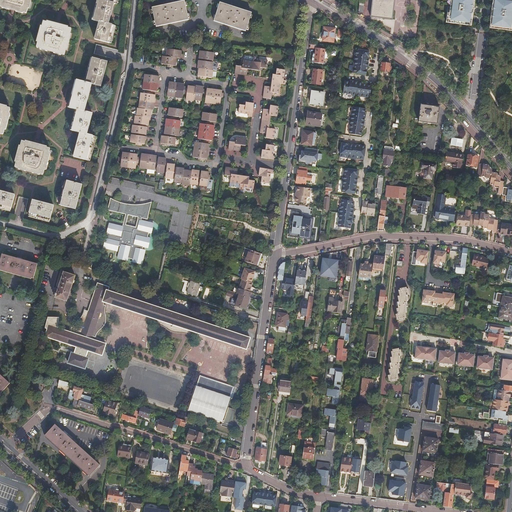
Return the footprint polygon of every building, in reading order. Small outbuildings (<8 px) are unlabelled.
[(15,18),(23,20),(23,19),(26,19),(29,9),(26,9),(27,3),(30,3),(31,0),(4,0),(4,2),(1,1),(0,5),(0,12),(1,13),(1,14),(8,16),(9,15),(15,16),(15,18)] [(94,39),(109,43),(114,25),(109,24),(114,4),(115,4),(116,0),(98,0),(93,21),(99,22),(94,39)] [(150,7),(155,26),(188,19),(184,0),(150,7)] [(372,0),(371,17),(393,19),(394,0),(372,0)] [(452,1),(452,4),(451,11),(450,14),(449,14),(448,21),(455,22),(461,23),(469,24),(470,16),(472,16),(474,4),(472,4),(472,0),(450,0),(451,1),(452,1)] [(495,0),(495,7),(493,7),(491,18),(493,19),(492,26),(500,27),(506,27),(506,28),(511,28),(511,1),(510,1),(509,2),(504,1),(504,0),(502,0),(495,0)] [(214,20),(246,30),(252,12),(220,2),(214,20)] [(450,14),(451,11),(448,10),(446,22),(455,24),(455,22),(448,21),(449,14),(450,14)] [(469,24),(461,23),(461,24),(471,26),(472,16),(470,16),(469,24)] [(493,19),(491,18),(490,28),(500,29),(500,27),(492,26),(493,19)] [(344,38),(345,31),(338,29),(338,30),(335,30),(335,29),(324,27),(322,41),(333,42),(334,34),(338,34),(337,37),(344,38)] [(53,61),(60,63),(61,62),(64,62),(67,52),(64,51),(65,46),(69,47),(71,37),(68,36),(69,34),(61,32),(60,33),(54,32),(55,30),(48,28),(47,30),(43,29),(41,39),(44,40),(43,45),(39,45),(36,55),(40,56),(39,57),(47,59),(47,58),(53,60),(53,61)] [(166,57),(176,58),(180,59),(180,55),(181,51),(178,50),(179,49),(177,48),(173,48),(173,50),(167,49),(166,57)] [(314,62),(323,63),(325,49),(316,48),(314,62)] [(201,59),(207,60),(212,60),(213,53),(208,52),(208,50),(204,50),(202,50),(202,51),(200,51),(199,55),(199,58),(201,59)] [(354,66),(353,73),(366,75),(367,71),(367,68),(368,68),(369,59),(368,59),(369,51),(356,50),(353,66),(354,66)] [(175,63),(176,58),(166,57),(162,56),(161,64),(166,65),(166,66),(166,67),(172,68),(172,66),(175,66),(175,63)] [(253,56),(252,61),(251,70),(260,71),(260,67),(266,68),(267,61),(256,59),(257,57),(253,56)] [(72,156),(87,160),(94,135),(86,133),(91,112),(84,110),(91,83),(100,86),(107,61),(92,57),(85,81),(76,79),(69,106),(77,109),(71,130),(79,132),(72,156)] [(198,68),(211,70),(211,68),(212,62),(207,61),(207,60),(201,59),(201,60),(198,60),(198,65),(197,67),(197,68),(198,68)] [(251,70),(252,61),(242,60),(241,66),(235,65),(235,70),(234,73),(235,73),(246,75),(247,70),(247,69),(251,70)] [(380,71),(389,72),(390,64),(381,62),(380,71)] [(213,70),(211,70),(198,68),(198,73),(197,76),(200,77),(200,78),(205,79),(205,77),(212,78),(213,70)] [(271,83),(279,84),(285,85),(286,81),(283,80),(284,72),(285,70),(276,69),(275,72),(275,75),(272,75),(271,83)] [(312,83),(321,85),(323,70),(313,69),(312,83)] [(143,81),(157,83),(157,81),(158,76),(155,76),(156,74),(151,73),(151,75),(144,74),(143,81)] [(147,92),(152,92),(153,92),(153,91),(155,92),(155,91),(156,89),(157,83),(143,81),(142,90),(147,90),(147,92)] [(354,83),(345,81),(343,94),(352,95),(352,96),(370,98),(372,86),(363,85),(363,83),(354,82),(354,83)] [(167,96),(174,97),(175,92),(176,83),(172,83),(168,82),(168,85),(166,85),(166,90),(168,90),(167,92),(167,96)] [(183,92),(185,93),(185,89),(185,87),(184,87),(184,84),(180,84),(176,83),(175,92),(174,97),(182,98),(183,93),(183,92)] [(278,94),(279,84),(271,83),(270,88),(264,87),(262,97),(264,98),(270,99),(271,98),(271,93),(278,94)] [(193,101),(193,100),(194,93),(195,87),(190,86),(187,86),(187,89),(185,89),(185,93),(184,94),(186,95),(185,100),(193,101)] [(202,95),(204,96),(204,94),(204,92),(204,90),(202,90),(203,87),(199,86),(195,86),(195,87),(194,93),(193,100),(201,101),(202,95)] [(207,103),(212,104),(213,95),(214,90),(209,89),(206,89),(206,92),(204,92),(204,94),(204,96),(203,97),(205,97),(204,103),(207,103)] [(213,95),(212,104),(220,105),(221,99),(222,99),(223,95),(223,94),(221,94),(222,91),(217,90),(214,90),(213,95)] [(311,104),(323,105),(325,93),(312,91),(311,104)] [(151,94),(152,92),(147,92),(147,93),(140,92),(139,100),(141,100),(153,102),(153,101),(154,98),(154,95),(151,94)] [(152,109),(153,102),(141,100),(139,100),(138,107),(150,109),(152,109)] [(252,117),(252,113),(253,103),(250,103),(248,102),(245,102),(244,105),(239,104),(237,111),(237,112),(247,114),(247,116),(252,117)] [(440,107),(421,104),(419,122),(438,125),(440,107)] [(261,121),(269,122),(270,116),(276,117),(277,114),(278,107),(270,106),(269,110),(263,109),(262,113),(261,121)] [(150,113),(150,109),(138,107),(137,107),(135,113),(135,115),(148,117),(149,117),(150,113)] [(169,117),(174,118),(175,118),(175,117),(176,116),(181,117),(182,115),(182,109),(173,108),(168,107),(167,111),(167,114),(167,115),(170,115),(169,117)] [(365,109),(353,107),(352,112),(351,116),(350,116),(349,125),(350,125),(349,134),(361,136),(362,126),(363,127),(364,118),(363,118),(364,114),(365,114),(365,109)] [(0,139),(2,140),(5,130),(2,129),(3,123),(7,124),(9,114),(6,113),(7,112),(0,110),(0,139)] [(206,123),(210,123),(212,123),(212,122),(215,122),(215,120),(216,116),(216,115),(211,114),(202,112),(201,116),(201,120),(207,121),(206,123)] [(307,124),(321,126),(322,114),(308,112),(307,124)] [(147,122),(148,117),(135,115),(134,114),(132,122),(139,123),(138,126),(144,127),(145,124),(147,125),(147,122)] [(174,120),(174,118),(169,117),(168,117),(168,119),(165,118),(165,121),(164,126),(178,128),(179,121),(174,120)] [(269,128),(269,122),(261,121),(260,130),(260,132),(261,133),(266,133),(265,138),(273,139),(274,132),(275,129),(269,128)] [(210,125),(210,123),(206,123),(205,122),(204,124),(199,123),(198,131),(212,133),(213,130),(213,126),(210,125)] [(146,127),(144,127),(138,126),(131,125),(131,127),(130,132),(137,133),(136,135),(142,136),(142,134),(145,134),(145,133),(145,131),(146,128),(146,127)] [(178,129),(178,128),(164,126),(164,129),(163,131),(163,134),(166,134),(166,135),(165,135),(171,136),(171,135),(177,136),(178,130),(178,129)] [(212,137),(212,133),(198,131),(197,132),(197,137),(196,138),(203,139),(202,141),(206,142),(208,142),(208,140),(211,141),(211,138),(212,137)] [(302,144),(311,145),(312,144),(314,145),(316,133),(303,131),(302,144)] [(144,136),(142,136),(136,135),(130,134),(128,142),(134,142),(134,145),(140,145),(140,143),(143,143),(143,141),(144,136)] [(174,137),(171,136),(165,135),(160,135),(159,141),(159,143),(161,143),(161,145),(167,146),(167,144),(173,145),(174,137)] [(245,145),(245,140),(246,137),(236,136),(235,140),(235,142),(229,141),(228,149),(239,151),(240,145),(245,145)] [(451,146),(462,148),(463,140),(452,138),(451,146)] [(206,143),(206,142),(202,141),(200,141),(200,142),(195,142),(194,150),(208,151),(208,149),(209,144),(206,143)] [(364,160),(365,146),(361,146),(361,147),(357,146),(358,145),(349,144),(349,145),(346,145),(346,144),(341,144),(340,157),(347,158),(347,159),(356,160),(356,159),(364,160)] [(260,158),(274,160),(275,155),(273,155),(274,146),(266,145),(265,150),(262,150),(260,158)] [(30,178),(38,180),(38,179),(42,180),(44,170),(41,169),(43,163),(46,164),(49,154),(45,153),(46,152),(38,150),(38,151),(32,150),(32,148),(25,146),(24,148),(21,147),(18,157),(22,158),(20,163),(17,162),(14,172),(17,173),(17,174),(24,176),(24,175),(31,177),(30,178)] [(318,149),(305,148),(305,152),(302,151),(301,157),(299,157),(299,161),(306,162),(306,163),(311,162),(311,161),(313,162),(321,159),(322,154),(318,153),(318,149)] [(207,153),(208,151),(194,150),(193,152),(193,157),(199,158),(198,160),(204,160),(204,158),(207,158),(207,157),(207,153)] [(382,166),(390,167),(390,162),(393,162),(394,153),(384,151),(382,166)] [(127,168),(129,154),(121,153),(120,155),(119,155),(118,160),(120,160),(119,167),(127,168)] [(450,168),(460,169),(462,156),(445,153),(444,162),(451,163),(450,168)] [(137,162),(138,157),(136,157),(136,155),(129,154),(127,168),(134,169),(135,163),(137,163),(137,162)] [(146,169),(148,155),(143,155),(140,154),(140,157),(138,156),(138,157),(137,162),(139,162),(138,168),(146,169)] [(156,165),(157,159),(155,158),(156,156),(151,156),(148,155),(146,169),(153,170),(154,165),(156,165)] [(478,157),(467,155),(466,164),(476,166),(478,157)] [(166,167),(167,164),(167,162),(164,161),(164,159),(161,158),(157,158),(157,159),(156,165),(155,172),(160,173),(163,173),(164,167),(166,167)] [(424,178),(431,180),(432,170),(435,171),(436,166),(422,163),(421,168),(425,169),(424,178)] [(488,165),(480,163),(477,176),(481,177),(482,176),(486,177),(485,178),(486,180),(491,180),(493,173),(493,170),(488,165)] [(170,164),(167,164),(166,167),(165,173),(165,177),(172,178),(173,174),(173,173),(175,173),(176,167),(173,167),(174,164),(173,164),(170,164)] [(179,168),(176,167),(175,173),(174,174),(173,181),(181,182),(182,175),(183,170),(183,168),(179,168)] [(239,183),(240,176),(235,175),(236,170),(236,168),(224,167),(224,169),(223,175),(229,176),(229,181),(229,182),(239,183)] [(307,168),(300,167),(299,170),(298,170),(296,183),(306,184),(306,183),(311,184),(312,180),(312,181),(313,177),(312,176),(313,173),(307,172),(308,168),(307,168)] [(273,174),(273,169),(259,168),(259,173),(258,176),(262,176),(261,182),(269,184),(270,174),(270,173),(273,174)] [(357,170),(343,169),(341,185),(342,185),(341,192),(354,194),(355,189),(355,186),(356,186),(357,178),(356,178),(357,170)] [(187,170),(183,170),(182,175),(181,182),(181,184),(189,185),(189,184),(190,176),(191,171),(187,170)] [(191,170),(191,171),(190,176),(189,184),(196,185),(197,179),(199,180),(199,178),(200,173),(198,173),(199,171),(194,170),(191,170)] [(200,171),(200,173),(199,178),(199,180),(198,185),(206,186),(207,180),(209,181),(209,179),(210,175),(208,175),(208,172),(204,171),(200,171)] [(493,173),(491,180),(490,185),(494,185),(493,188),(498,189),(498,195),(502,195),(504,182),(500,182),(500,178),(497,173),(493,173)] [(249,177),(240,176),(239,183),(238,189),(242,190),(242,188),(253,189),(254,185),(254,181),(248,180),(249,177)] [(386,196),(405,198),(406,188),(388,186),(386,196)] [(60,210),(75,214),(81,191),(67,187),(60,210)] [(310,188),(298,187),(297,193),(298,194),(297,198),(296,197),(295,202),(305,204),(306,197),(309,197),(310,188)] [(325,190),(323,209),(323,211),(327,211),(329,197),(327,197),(328,191),(331,191),(332,188),(326,188),(325,190)] [(447,221),(453,222),(455,210),(442,208),(443,206),(444,206),(446,196),(438,195),(438,200),(439,200),(438,207),(437,207),(435,217),(447,220),(447,221)] [(0,212),(9,215),(13,200),(0,196),(0,212)] [(429,205),(430,198),(426,197),(426,199),(414,197),(413,204),(419,204),(418,212),(424,213),(425,204),(429,205)] [(354,201),(341,200),(340,209),(339,209),(338,217),(339,217),(338,227),(350,229),(351,219),(352,219),(353,210),(352,210),(354,201)] [(369,201),(363,200),(361,212),(367,212),(366,215),(374,216),(375,204),(373,203),(372,205),(368,204),(369,201)] [(387,201),(381,200),(379,216),(384,217),(385,216),(387,217),(388,217),(387,224),(390,224),(391,215),(389,214),(390,206),(386,205),(387,201)] [(113,204),(112,204),(111,204),(110,203),(108,215),(126,219),(123,231),(110,228),(109,230),(105,253),(119,255),(120,249),(122,249),(119,262),(129,264),(130,262),(134,263),(134,265),(144,267),(147,254),(144,253),(144,250),(149,251),(151,241),(149,241),(150,236),(152,237),(153,231),(154,227),(152,226),(141,224),(142,222),(148,223),(150,213),(151,205),(150,206),(149,206),(148,206),(147,207),(146,207),(145,207),(144,208),(143,208),(142,208),(141,208),(140,208),(139,208),(137,209),(136,209),(135,209),(133,209),(132,209),(131,209),(129,209),(128,208),(127,208),(126,208),(125,208),(124,208),(123,208),(122,207),(121,207),(120,207),(119,207),(118,206),(117,206),(116,206),(115,206),(115,205),(114,205),(113,204)] [(28,220),(48,226),(52,211),(32,205),(28,220)] [(469,225),(469,226),(473,227),(474,224),(483,225),(485,214),(486,211),(482,211),(479,212),(478,214),(471,213),(471,215),(469,225)] [(457,214),(456,225),(461,226),(461,224),(464,225),(469,225),(471,215),(466,214),(465,216),(457,214)] [(483,225),(483,226),(492,228),(492,232),(496,232),(498,219),(491,218),(491,216),(490,214),(485,214),(483,225)] [(303,239),(303,236),(305,237),(305,238),(310,239),(310,236),(309,235),(309,233),(311,234),(311,231),(310,231),(310,229),(311,230),(312,227),(310,227),(311,225),(313,225),(314,219),(304,217),(304,220),(301,219),(302,216),(293,215),(292,220),(293,220),(293,222),(291,221),(290,224),(291,224),(291,225),(290,225),(290,229),(291,229),(290,231),(289,231),(289,235),(294,236),(294,234),(296,235),(296,238),(303,239)] [(384,217),(379,216),(377,227),(383,228),(383,223),(387,224),(388,217),(387,217),(384,217)] [(506,233),(511,234),(511,224),(505,223),(505,224),(501,223),(500,234),(506,235),(506,233)] [(245,261),(257,265),(261,253),(249,249),(245,261)] [(417,251),(413,251),(411,266),(415,266),(415,263),(416,259),(421,259),(421,262),(427,263),(428,250),(417,249),(417,251)] [(456,266),(455,273),(464,274),(465,270),(467,249),(462,249),(461,258),(460,258),(459,266),(456,266)] [(449,259),(449,253),(445,253),(446,251),(434,250),(433,262),(439,263),(439,261),(444,261),(443,268),(447,269),(449,259)] [(0,260),(0,268),(33,278),(37,264),(2,254),(0,260)] [(471,265),(486,269),(488,260),(473,256),(471,265)] [(373,262),(372,270),(383,271),(384,258),(373,257),(373,262)] [(336,261),(323,259),(321,275),(335,277),(336,268),(340,269),(341,260),(336,259),(336,261)] [(283,278),(286,262),(283,262),(279,266),(278,273),(277,280),(283,280),(283,278)] [(359,275),(365,276),(367,263),(361,262),(359,275)] [(243,280),(240,289),(250,292),(251,288),(253,283),(252,283),(254,276),(256,272),(245,268),(242,279),(243,280)] [(304,287),(306,271),(297,270),(296,280),(295,285),(304,287)] [(55,298),(66,302),(75,276),(64,272),(57,294),(55,294),(54,297),(56,297),(55,298)] [(294,290),(295,285),(296,280),(283,278),(283,280),(282,288),(288,289),(287,294),(293,295),(293,290),(294,290)] [(187,293),(196,296),(200,284),(191,281),(187,293)] [(72,360),(83,364),(86,357),(79,355),(81,348),(102,355),(106,344),(92,339),(94,332),(97,333),(101,328),(102,327),(103,326),(103,325),(104,325),(104,324),(105,323),(105,322),(105,321),(105,320),(105,319),(105,318),(105,317),(105,316),(105,315),(105,309),(102,308),(104,302),(246,349),(250,338),(107,291),(109,287),(98,284),(88,312),(85,310),(85,311),(85,312),(84,313),(84,314),(84,315),(83,315),(83,316),(82,317),(81,318),(80,319),(79,320),(78,320),(78,321),(80,323),(84,325),(83,329),(73,326),(71,332),(58,328),(59,327),(58,318),(49,317),(45,327),(48,328),(46,336),(77,346),(72,360)] [(251,298),(253,293),(250,292),(240,289),(238,288),(236,293),(238,294),(248,297),(251,298)] [(395,315),(396,320),(406,318),(405,313),(407,313),(406,307),(407,307),(406,301),(408,301),(407,294),(408,294),(407,289),(398,291),(399,296),(397,296),(398,302),(397,303),(398,308),(396,309),(397,314),(395,315)] [(380,290),(378,307),(383,308),(384,302),(386,291),(380,290)] [(437,307),(439,294),(435,294),(435,292),(424,290),(422,303),(428,303),(428,301),(434,302),(433,306),(437,307)] [(443,294),(439,294),(437,307),(441,307),(442,303),(447,303),(447,306),(452,306),(454,294),(443,293),(443,294)] [(244,307),(248,297),(238,294),(234,304),(244,307)] [(501,307),(511,309),(511,298),(503,297),(498,296),(497,302),(502,303),(502,301),(503,302),(501,307)] [(328,300),(327,310),(340,312),(342,302),(328,300)] [(511,309),(501,307),(499,318),(511,320),(511,309)] [(280,325),(286,326),(288,313),(278,312),(276,325),(280,325)] [(340,336),(339,339),(342,340),(344,340),(345,333),(347,320),(343,319),(342,323),(340,332),(339,332),(339,336),(340,336)] [(503,335),(489,333),(488,340),(494,341),(493,346),(503,348),(504,343),(502,342),(503,335)] [(367,355),(376,357),(379,336),(368,334),(366,350),(368,350),(367,355)] [(415,359),(425,361),(426,349),(416,348),(415,359)] [(426,349),(425,361),(435,362),(436,350),(426,349)] [(388,376),(389,381),(399,379),(398,374),(399,373),(398,368),(400,368),(399,361),(401,361),(400,356),(402,355),(400,350),(391,352),(392,357),(390,358),(391,363),(389,364),(390,369),(389,370),(390,375),(388,376)] [(454,365),(455,353),(440,352),(438,364),(454,365)] [(459,354),(458,366),(473,367),(475,356),(459,354)] [(478,357),(477,369),(492,370),(494,358),(478,357)] [(511,360),(503,360),(502,370),(511,370),(511,360)] [(333,390),(340,391),(341,386),(336,385),(337,382),(341,382),(343,369),(331,368),(330,375),(335,375),(333,390)] [(511,370),(502,370),(501,380),(511,381),(511,370)] [(0,393),(10,384),(0,374),(0,393)] [(233,387),(200,375),(196,386),(195,385),(184,416),(191,418),(193,412),(199,414),(221,422),(220,425),(231,429),(236,410),(228,407),(231,398),(230,397),(233,387)] [(360,396),(370,397),(373,380),(363,379),(360,396)] [(290,393),(290,389),(291,383),(280,381),(278,391),(290,393)] [(424,384),(415,383),(411,409),(420,410),(424,384)] [(440,387),(431,385),(427,411),(436,413),(440,387)] [(74,399),(90,404),(91,398),(81,395),(83,390),(75,387),(74,387),(73,391),(71,390),(70,393),(67,399),(74,401),(74,399)] [(338,405),(340,391),(333,390),(328,389),(327,396),(333,397),(332,404),(338,405)] [(510,402),(511,392),(509,392),(502,391),(500,391),(499,391),(498,400),(507,401),(510,402)] [(74,401),(73,405),(79,407),(79,406),(91,409),(93,405),(90,404),(74,399),(74,401)] [(103,413),(113,416),(117,403),(107,400),(103,413)] [(494,403),(493,410),(507,412),(508,406),(507,406),(507,401),(498,400),(494,400),(494,403)] [(287,415),(301,417),(303,405),(288,403),(287,415)] [(149,416),(151,410),(142,407),(139,415),(146,417),(146,415),(149,416)] [(125,415),(133,417),(135,412),(127,409),(125,415)] [(329,424),(335,425),(337,411),(325,409),(325,412),(324,416),(330,416),(329,424)] [(135,423),(137,418),(133,417),(125,415),(123,414),(121,419),(135,423)] [(358,415),(357,429),(365,431),(364,435),(369,436),(371,424),(362,422),(363,416),(358,415)] [(184,427),(186,421),(177,418),(176,423),(174,422),(173,424),(178,425),(184,427)] [(176,432),(178,425),(173,424),(160,419),(156,429),(169,434),(171,430),(176,432)] [(423,422),(422,428),(444,432),(445,426),(445,425),(423,422)] [(45,435),(90,475),(100,465),(55,424),(45,435)] [(507,426),(495,424),(494,434),(503,435),(506,435),(507,426)] [(412,429),(405,427),(404,429),(400,429),(398,441),(410,443),(412,429)] [(325,450),(332,451),(335,430),(322,428),(321,435),(327,436),(325,450)] [(200,442),(203,433),(190,429),(187,439),(191,440),(191,439),(200,442)] [(503,435),(494,434),(485,432),(484,438),(483,443),(490,443),(502,445),(503,435)] [(423,452),(436,454),(438,440),(425,438),(423,452)] [(302,458),(313,460),(315,444),(304,442),(302,458)] [(129,458),(131,447),(118,445),(116,456),(129,458)] [(236,454),(237,451),(229,448),(226,456),(237,459),(237,457),(238,455),(236,454)] [(265,461),(266,450),(257,449),(255,460),(265,461)] [(503,451),(488,449),(486,463),(503,465),(504,454),(503,454),(503,451)] [(147,465),(149,453),(141,452),(141,453),(137,452),(135,463),(147,465)] [(186,456),(182,455),(179,475),(183,475),(184,469),(188,469),(189,464),(189,461),(186,460),(186,456)] [(162,458),(160,458),(159,457),(157,457),(153,456),(151,468),(158,470),(167,471),(167,469),(169,459),(164,458),(162,458)] [(290,458),(280,456),(279,465),(289,466),(290,458)] [(342,458),(340,472),(351,473),(353,459),(342,458)] [(395,464),(393,464),(391,473),(407,475),(409,466),(406,466),(407,462),(395,461),(395,464)] [(420,475),(433,477),(435,463),(422,461),(420,475)] [(318,462),(317,469),(316,476),(322,477),(321,485),(327,486),(329,471),(330,464),(318,462)] [(189,464),(188,469),(187,476),(191,477),(191,479),(195,480),(195,481),(201,483),(202,473),(203,472),(198,471),(198,470),(195,469),(196,467),(193,467),(194,465),(189,464)] [(499,466),(486,464),(484,479),(488,480),(493,480),(495,471),(498,471),(499,466)] [(365,472),(363,487),(373,488),(375,473),(365,472)] [(201,483),(206,484),(205,489),(212,489),(213,485),(214,474),(202,473),(201,483)] [(222,496),(232,497),(234,481),(231,481),(222,480),(220,494),(222,494),(222,496)] [(239,482),(234,481),(232,497),(237,498),(235,509),(243,510),(245,496),(241,496),(242,488),(246,489),(247,481),(239,480),(239,482)] [(406,483),(390,480),(389,491),(393,492),(393,495),(404,497),(406,483)] [(493,480),(488,480),(486,495),(485,495),(485,499),(489,500),(489,499),(494,500),(496,488),(499,488),(500,481),(493,480)] [(437,483),(436,491),(446,492),(446,487),(447,484),(437,483)] [(456,485),(455,494),(468,496),(467,498),(472,498),(472,494),(471,494),(472,485),(456,483),(456,485)] [(446,495),(445,507),(453,508),(455,494),(456,485),(452,484),(451,488),(450,494),(448,494),(447,494),(446,494),(446,495)] [(416,498),(429,500),(431,487),(418,485),(416,498)] [(123,495),(124,492),(109,490),(107,501),(122,503),(123,495)] [(261,494),(253,492),(252,503),(275,507),(277,496),(269,495),(270,492),(261,491),(261,494)] [(122,503),(122,504),(125,505),(124,510),(133,511),(134,508),(140,508),(142,500),(142,499),(127,497),(127,495),(123,495),(122,503)]
